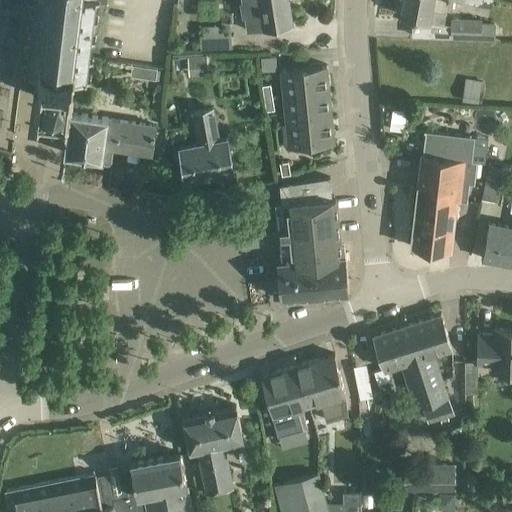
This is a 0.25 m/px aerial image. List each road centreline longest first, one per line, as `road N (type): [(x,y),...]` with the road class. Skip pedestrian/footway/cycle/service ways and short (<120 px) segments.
road 1 (tertiary): [(0,407),(47,409),(133,393),(380,303)]
road 2 (tertiary): [(380,303),(359,0)]
road 3 (residential): [(0,366),(25,244),(21,226),(0,208)]
road 4 (unclassified): [(511,283),(449,280),(380,303)]
road 5 (residential): [(126,207),(48,198),(0,206)]
